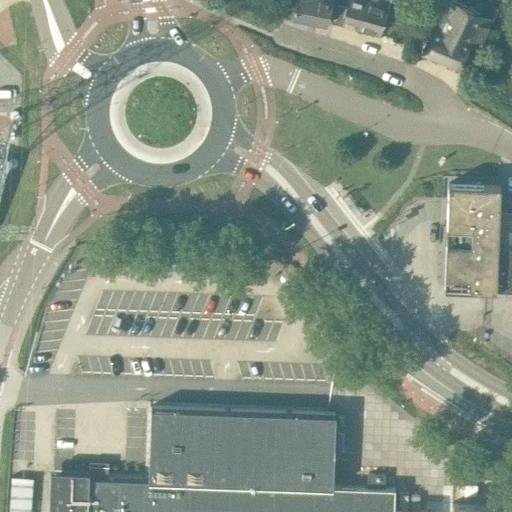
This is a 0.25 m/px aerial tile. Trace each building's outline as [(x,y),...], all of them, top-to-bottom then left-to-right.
[(296,0),(292,19),(326,25),(331,0),(296,0)] [(338,3),(335,15),(343,17),(341,23),(357,27),(362,0),(347,0),(346,5),(338,3)] [(362,0),(357,27),(377,33),(378,34),(380,27),(387,30),(391,19),(384,16),(389,0),(362,0)] [(442,0),(421,53),(460,69),(469,45),(477,48),(492,17),(458,0),(442,0)] [(511,209),(499,209),(500,184),(449,182),(445,285),(496,286),(511,286),(511,209)] [(394,511),(395,486),(333,484),(336,411),(151,405),(149,478),(56,475),(54,511),(394,511)] [(367,484),(384,485),(384,472),(367,472),(367,484)] [(465,485),(464,494),(476,495),(477,485),(465,485)] [(511,511),(511,503),(453,502),(452,511),(511,511)]
